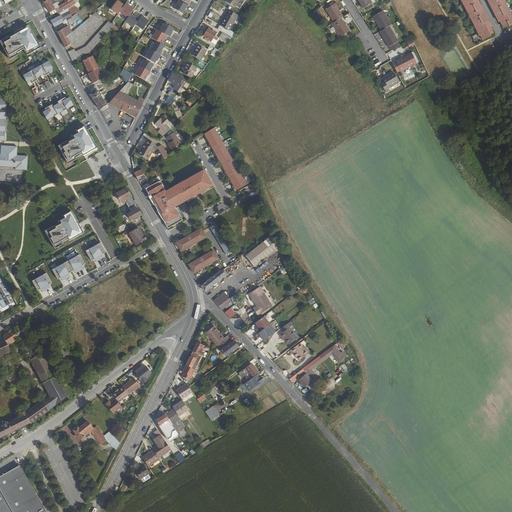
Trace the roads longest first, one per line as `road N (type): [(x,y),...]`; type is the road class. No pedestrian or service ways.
road 1 (tertiary): [(394,511),(245,341),(211,306),(193,300)]
road 2 (tertiary): [(181,342),(96,511)]
road 3 (tertiary): [(205,0),(121,158)]
road 4 (tertiary): [(121,158),(34,6)]
road 5 (residential): [(35,309),(165,239)]
